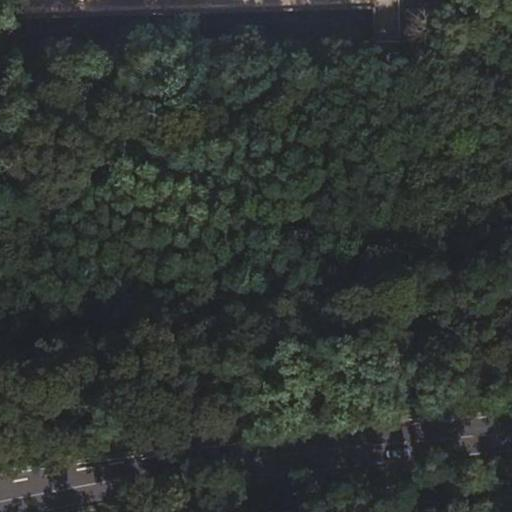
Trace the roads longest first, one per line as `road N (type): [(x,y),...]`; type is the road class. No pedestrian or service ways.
road 1 (track): [(0,325),(105,291),(213,281),(511,202)]
road 2 (secondary): [(511,424),(273,447),(0,492)]
